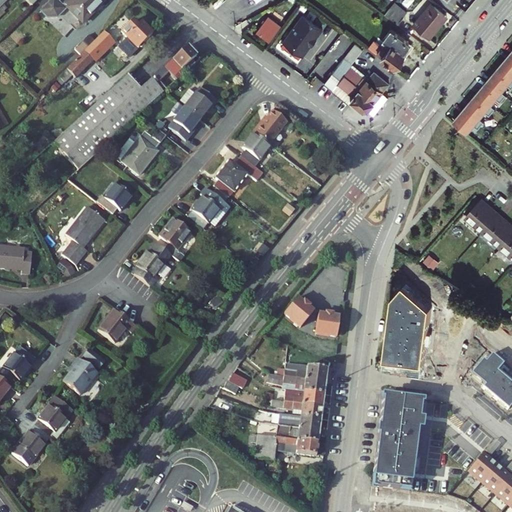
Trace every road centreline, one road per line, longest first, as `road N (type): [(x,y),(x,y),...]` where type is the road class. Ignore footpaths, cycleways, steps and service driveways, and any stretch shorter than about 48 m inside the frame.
road 1 (secondary): [(316,234),(219,351),(110,511)]
road 2 (residential): [(267,76),(80,287)]
road 3 (secondary): [(511,0),(378,158)]
road 4 (residential): [(358,379),(455,392),(511,438)]
road 5 (residential): [(80,287),(69,336),(15,413)]
road 6 (tertiary): [(378,158),(267,76)]
road 7 (residential): [(358,379),(341,511)]
road 8 (residential): [(378,158),(399,178),(401,195),(374,271)]
road 9 (tertiary): [(267,76),(166,0)]
